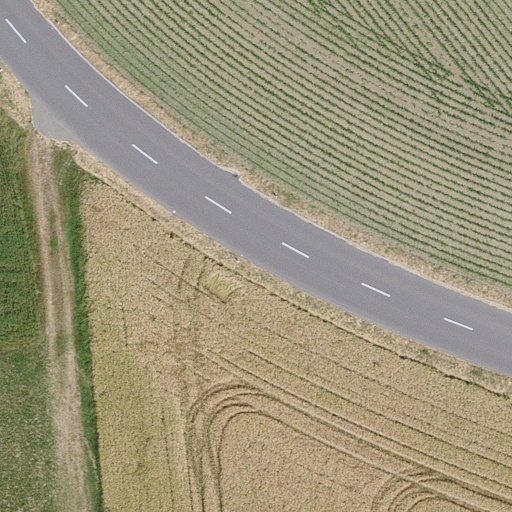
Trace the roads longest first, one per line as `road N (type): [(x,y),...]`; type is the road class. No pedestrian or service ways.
road 1 (tertiary): [(0,11),(52,80),(331,267),(511,334)]
road 2 (track): [(52,80),(74,511)]
